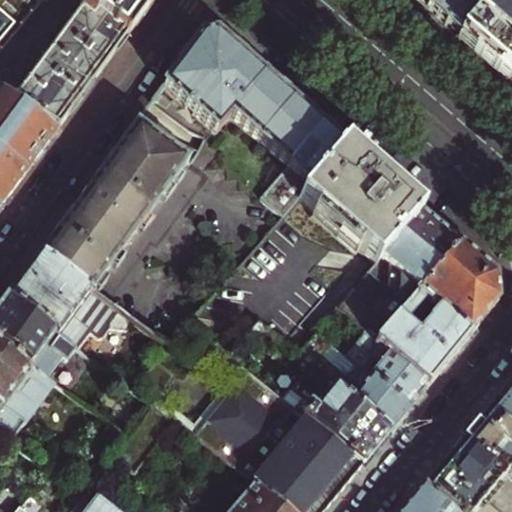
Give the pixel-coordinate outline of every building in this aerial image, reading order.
[(0,0),(0,56),(46,0),(0,0)] [(87,0),(77,13),(10,100),(58,134),(125,42),(135,29),(155,0),(87,0)] [(412,0),(418,5),(458,40),(492,0),(412,0)] [(511,0),(492,0),(458,40),(469,49),(486,64),(498,74),(511,86),(511,0)] [(180,69),(165,90),(218,135),(232,118),(288,167),(261,198),(283,217),(298,200),(342,149),(330,139),(215,39),(201,40),(193,51),(180,69)] [(0,157),(27,176),(58,134),(10,100),(0,112),(0,157)] [(154,136),(139,125),(94,186),(40,258),(92,296),(190,163),(168,146),(172,141),(158,131),(154,136)] [(375,267),(419,215),(402,201),(355,160),(342,149),(298,200),(375,267)] [(0,157),(0,212),(27,176),(0,157)] [(335,313),(365,338),(374,346),(390,327),(369,309),(380,296),(388,302),(394,301),(406,286),(417,295),(458,249),(438,232),(419,215),(375,267),(335,313)] [(390,327),(374,346),(427,391),(445,369),(480,328),(497,308),(496,282),(481,269),(458,249),(417,295),(390,327)] [(92,296),(40,258),(25,279),(7,302),(74,352),(75,352),(88,335),(96,341),(102,340),(109,330),(124,331),(159,358),(165,350),(92,296)] [(74,352),(7,302),(0,311),(0,346),(44,380),(60,360),(65,364),(74,352)] [(346,361),(408,414),(419,401),(427,391),(374,346),(365,338),(346,361)] [(44,380),(0,346),(0,439),(9,446),(53,386),(44,380)] [(344,380),(335,392),(389,437),(399,424),(408,414),(346,361),(334,351),(324,363),(344,380)] [(174,423),(246,483),(280,511),(325,511),(338,498),(361,471),(282,405),(268,392),(256,407),(230,385),(194,428),(162,403),(176,381),(154,364),(132,394),(151,409),(113,460),(133,476),(174,423)] [(511,381),(423,489),(451,511),(497,511),(485,502),(511,470),(511,381)] [(290,395),(282,405),(361,471),(374,454),(389,437),(335,392),(315,415),(290,395)] [(242,501),(233,511),(280,511),(246,483),(243,483),(239,488),(239,492),(236,496),(242,501)] [(451,511),(423,489),(403,511),(451,511)] [(111,511),(88,492),(73,511),(111,511)]
